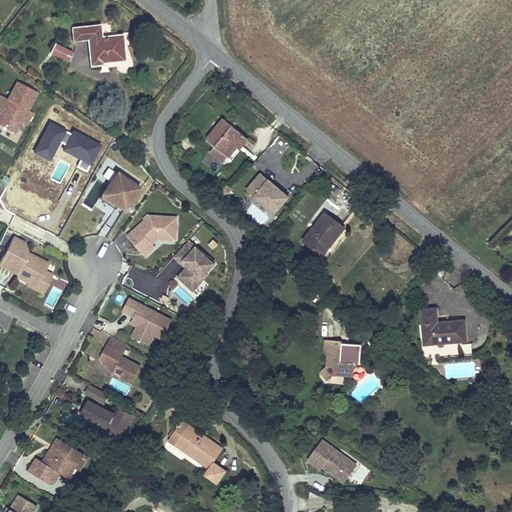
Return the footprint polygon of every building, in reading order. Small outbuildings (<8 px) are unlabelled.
[(101,38),(100,26),(72,28),(74,41),(88,39),(91,66),(103,65),(103,63),(125,61),(122,35),(101,38)] [(69,63),(74,54),(61,47),(56,55),(69,63)] [(0,97),(0,108),(2,109),(1,111),(0,111),(0,123),(15,132),(20,121),(26,124),(31,115),(26,112),(35,94),(16,83),(6,101),(0,97)] [(248,139),(224,119),(207,139),(215,146),(210,152),(224,163),(237,147),(239,144),(242,146),(248,139)] [(251,180),(259,172),(255,168),(247,176),(251,180)] [(108,186),(102,195),(125,210),(140,188),(117,172),(108,186)] [(289,198),(261,174),(248,190),(275,214),(289,198)] [(226,185),(220,192),(226,196),(231,189),(226,185)] [(326,213),(304,240),(321,253),(340,228),(335,224),(336,221),(326,213)] [(127,236),(140,250),(150,241),(153,244),(158,238),(176,239),(177,217),(150,215),(150,221),(147,223),(145,220),(127,236)] [(343,230),(340,228),(321,253),(323,255),(343,230)] [(13,237),(0,262),(0,264),(18,274),(16,277),(28,283),(31,277),(40,282),(45,271),(49,263),(33,255),(32,256),(28,254),(27,252),(24,242),(13,237)] [(215,262),(190,239),(173,257),(184,268),(177,276),(193,290),(209,273),(207,271),(215,262)] [(140,250),(145,256),(155,246),(153,244),(150,241),(140,250)] [(31,277),(28,283),(27,285),(42,293),(52,274),(45,271),(40,282),(31,277)] [(172,320),(129,298),(122,311),(130,315),(131,313),(135,315),(134,317),(131,323),(137,326),(136,329),(153,338),(154,335),(162,339),(172,320)] [(422,311),(425,344),(466,341),(464,321),(437,324),(436,309),(422,311)] [(153,338),(136,329),(132,335),(149,344),(153,338)] [(361,345),(345,344),(345,347),(341,347),(341,344),(342,341),(325,340),(325,349),(328,350),(327,366),(320,371),(327,380),(335,374),(345,375),(346,376),(353,370),(351,367),(351,364),(360,364),(361,345)] [(103,363),(114,369),(112,373),(131,383),(139,366),(121,356),(123,353),(106,344),(99,357),(103,363)] [(472,355),(471,344),(425,348),(426,359),(472,355)] [(379,360),(373,365),(378,371),(384,366),(379,360)] [(109,395),(90,385),(85,394),(99,400),(96,405),(89,401),(82,414),(106,427),(108,424),(110,425),(105,436),(118,443),(132,415),(119,408),(115,417),(112,416),(113,414),(102,408),(109,395)] [(214,463),(223,449),(182,421),(168,441),(209,469),(205,475),(218,484),(226,471),(214,463)] [(73,466),(81,453),(57,439),(53,446),(56,448),(51,456),(48,455),(43,463),(37,458),(29,471),(52,485),(60,473),(69,479),(76,468),(73,466)] [(346,457),(322,441),(308,461),(320,469),(322,467),(334,475),(346,457)] [(51,456),(56,448),(53,446),(48,455),(51,456)] [(76,468),(84,454),(81,453),(73,466),(76,468)] [(345,482),(357,464),(346,457),(334,475),(345,482)] [(77,511),(80,511),(89,498),(75,489),(65,504),(77,511)] [(37,511),(40,508),(20,496),(11,510),(9,511),(37,511)]
